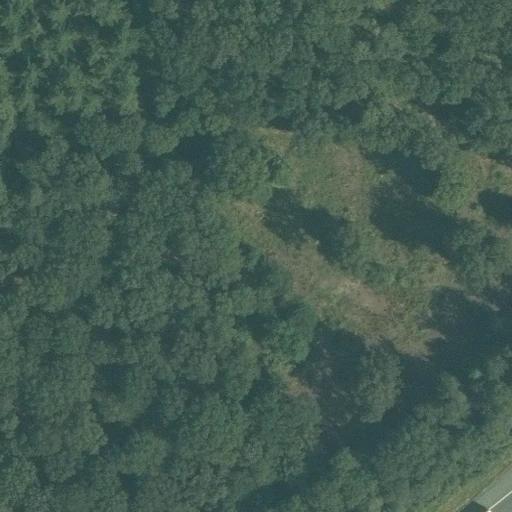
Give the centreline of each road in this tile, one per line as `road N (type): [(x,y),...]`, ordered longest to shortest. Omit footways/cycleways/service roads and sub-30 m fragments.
road 1 (track): [(254,511),(270,495),(273,466),(231,231),(160,120),(108,0)]
road 2 (track): [(0,102),(511,155)]
road 3 (track): [(0,341),(213,371),(255,365)]
road 4 (track): [(504,154),(500,0)]
